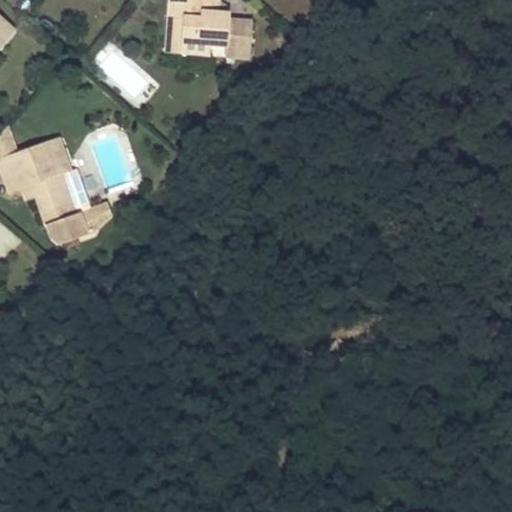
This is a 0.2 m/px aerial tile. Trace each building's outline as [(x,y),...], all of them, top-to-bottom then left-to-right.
[(167,0),(165,51),(208,54),(208,44),(248,46),(250,19),(227,17),(227,12),(216,11),(216,0),(167,0)] [(0,41),(13,26),(0,15),(0,41)] [(0,155),(15,150),(5,124),(0,130),(0,155)] [(15,150),(0,155),(0,164),(9,189),(21,185),(28,182),(32,195),(35,193),(46,223),(50,236),(58,242),(86,232),(79,211),(76,212),(61,170),(69,167),(58,135),(15,150)] [(69,167),(61,170),(76,212),(79,211),(86,232),(93,229),(112,211),(108,200),(88,208),(73,166),(69,167)] [(32,195),(28,182),(21,185),(25,197),(32,195)]
